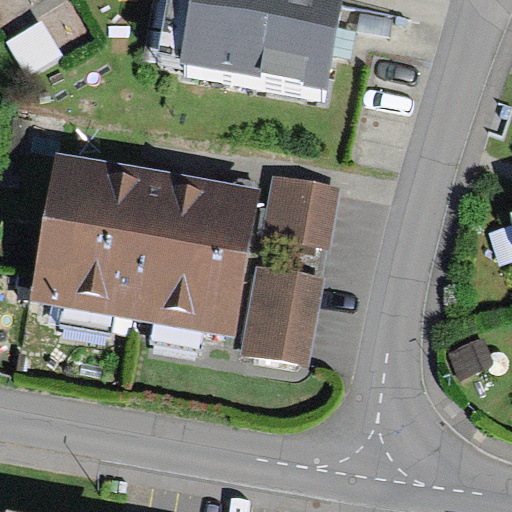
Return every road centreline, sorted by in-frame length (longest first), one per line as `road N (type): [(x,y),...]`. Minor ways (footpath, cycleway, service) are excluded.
road 1 (residential): [(366,474),(378,381),(479,0)]
road 2 (residential): [(366,474),(0,418)]
road 3 (residential): [(511,495),(366,474)]
